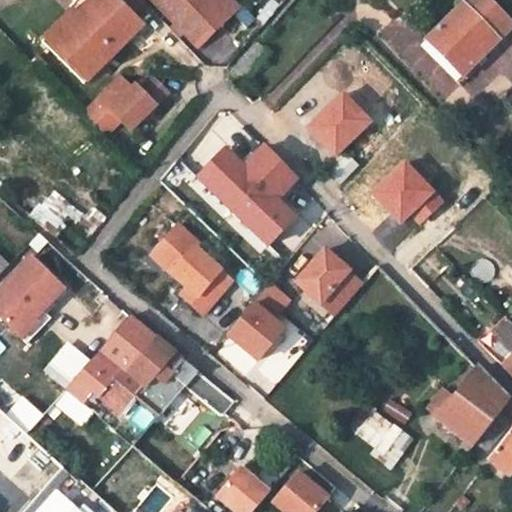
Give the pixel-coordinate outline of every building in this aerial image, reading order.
[(78,15),(92,1),(90,0),(83,0),(41,41),(83,84),(88,79),(56,46),(83,19),(78,15)] [(92,0),(92,1),(78,15),(83,19),(56,46),(88,79),(143,25),(134,15),(148,1),(146,0),(92,0)] [(242,7),(235,0),(154,0),(201,48),(242,7)] [(485,0),(466,0),(464,3),(497,35),(509,23),(485,0)] [(497,35),(464,3),(429,38),(466,73),(500,38),(497,35)] [(242,86),(271,53),(257,41),(228,73),(242,86)] [(124,74),(99,98),(84,113),(107,134),(121,120),(130,129),(151,108),(167,93),(149,74),(137,86),(124,74)] [(54,188),(30,215),(60,242),(84,215),(54,188)] [(284,231),(270,218),(253,239),(267,251),(284,231)] [(175,225),(153,250),(174,268),(170,273),(186,287),(197,296),(190,304),(201,313),(230,279),(194,247),(197,243),(175,225)] [(335,314),(361,282),(346,269),(341,275),(335,270),(341,263),(324,248),(296,281),(335,314)] [(153,250),(149,256),(170,273),(174,268),(153,250)] [(65,286),(33,255),(0,289),(0,318),(17,335),(41,310),(65,286)] [(341,275),(346,269),(347,268),(341,263),(335,270),(341,275)] [(218,340),(236,356),(286,296),(268,280),(218,340)] [(197,296),(186,287),(180,295),(190,304),(197,296)] [(41,310),(17,335),(26,343),(50,318),(41,310)] [(134,395),(158,415),(185,385),(220,414),(232,400),(128,314),(64,389),(81,403),(93,389),(120,412),(134,395)] [(87,319),(78,314),(67,327),(76,334),(87,319)] [(511,324),(506,318),(495,330),(503,338),(511,348),(511,353),(501,365),(511,375),(511,324)] [(488,341),(481,335),(477,339),(483,345),(488,341)] [(489,351),(501,365),(511,353),(511,348),(503,338),(489,351)] [(438,418),(472,446),(507,400),(477,368),(455,396),(438,418)] [(427,409),(438,418),(455,396),(445,388),(427,409)] [(23,395),(7,411),(29,432),(45,416),(23,395)] [(406,423),(412,412),(391,399),(384,411),(406,423)] [(511,418),(511,404),(507,400),(472,446),(483,453),(511,418)] [(133,402),(123,420),(146,433),(156,414),(133,402)] [(0,471),(8,480),(40,449),(0,407),(0,471)] [(374,409),(352,437),(393,468),(415,440),(374,409)] [(511,427),(488,457),(509,473),(511,469),(511,427)] [(297,455),(285,444),(267,466),(281,475),(297,455)] [(236,469),(212,499),(227,511),(250,511),(266,494),(236,469)] [(293,478),(269,507),(274,511),(314,511),(323,503),(293,478)] [(75,511),(51,491),(32,511),(75,511)]
